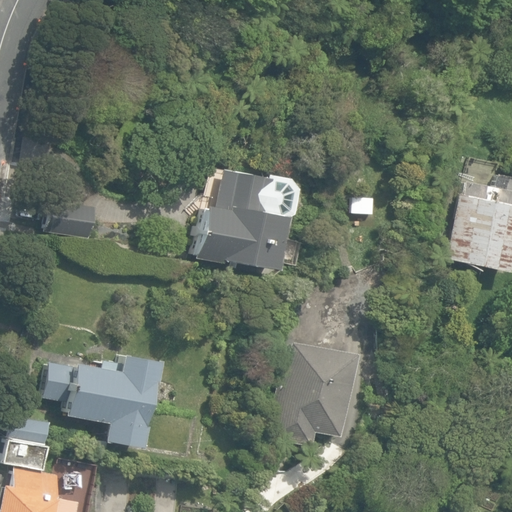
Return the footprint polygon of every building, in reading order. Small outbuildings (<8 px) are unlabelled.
[(259,177),(211,169),(205,207),(194,205),(186,256),(267,270),(275,218),(282,214),(288,189),(279,178),(259,174),(259,177)] [(439,257),(502,271),(511,224),(511,191),(504,189),(507,177),(490,173),(487,186),(459,179),(456,192),(454,192),(439,257)] [(39,229),(81,236),(86,205),(43,198),(39,229)] [(262,437),(304,445),(307,429),(330,434),(345,351),(279,339),(262,437)] [(97,439),(134,446),(138,423),(136,422),(143,379),(146,380),(149,358),(112,351),(110,360),(95,357),(93,366),(67,361),(67,363),(43,359),(37,396),(60,400),(58,413),(100,420),(97,439)] [(0,511),(62,511),(65,500),(48,495),(52,473),(37,470),(41,442),(39,442),(43,420),(9,414),(4,414),(0,438),(0,461),(9,463),(9,464),(6,483),(0,482),(0,511)]
